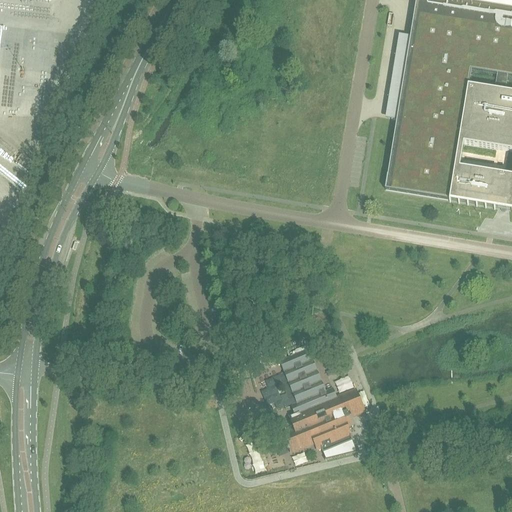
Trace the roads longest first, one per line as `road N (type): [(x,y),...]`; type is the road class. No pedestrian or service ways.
road 1 (primary): [(26,364),(64,215),(174,0)]
road 2 (primary): [(24,511),(25,374)]
